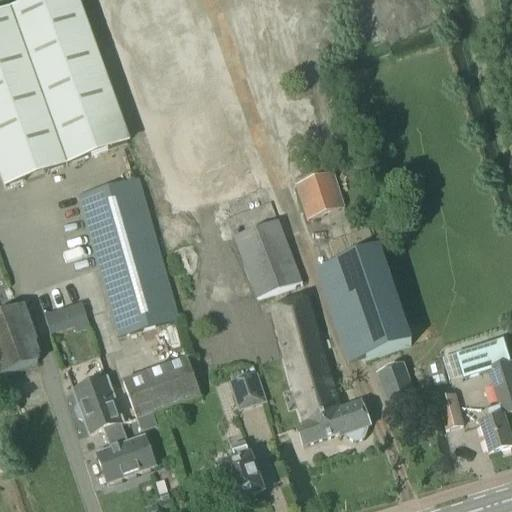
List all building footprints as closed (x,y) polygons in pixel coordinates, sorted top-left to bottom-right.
[(0,173),(5,189),(127,145),(74,0),(51,0),(0,18),(0,173)] [(98,0),(124,72),(174,211),(180,209),(199,202),(255,182),(205,44),(189,0),(98,0)] [(332,175),(295,187),(306,223),(344,211),(332,175)] [(138,182),(77,200),(117,338),(177,321),(138,182)] [(237,234),(233,235),(235,240),(233,240),(257,303),(301,286),(275,224),(239,238),(237,234)] [(378,251),(331,268),(365,363),(412,346),(378,251)] [(306,299),(270,311),(281,352),(292,391),(304,388),(309,405),(297,409),(303,429),(295,432),(302,451),(337,437),(338,441),(344,439),(354,445),(364,442),(367,430),(369,429),(360,404),(340,412),(336,399),(335,398),(306,299)] [(0,341),(25,332),(17,310),(0,316),(0,341)] [(488,373),(498,407),(485,411),(489,423),(478,426),(488,458),(511,450),(511,445),(504,419),(511,416),(511,372),(502,342),(455,356),(462,381),(488,373)] [(122,384),(136,422),(140,434),(157,428),(153,416),(200,398),(186,361),(122,384)] [(439,363),(428,366),(434,389),(445,386),(439,363)] [(402,366),(376,376),(389,414),(416,405),(402,366)] [(238,414),(265,404),(255,377),(229,387),(238,414)] [(143,440),(128,446),(121,427),(122,427),(107,383),(73,395),(77,406),(74,412),(77,418),(82,421),(89,439),(103,434),(110,453),(96,457),(107,487),(154,470),(143,440)] [(444,433),(462,428),(453,397),(436,402),(444,433)] [(248,501),(263,496),(249,459),(246,454),(245,451),(233,455),(236,464),(219,470),(233,507),(236,506),(238,507),(247,504),(248,501)]
